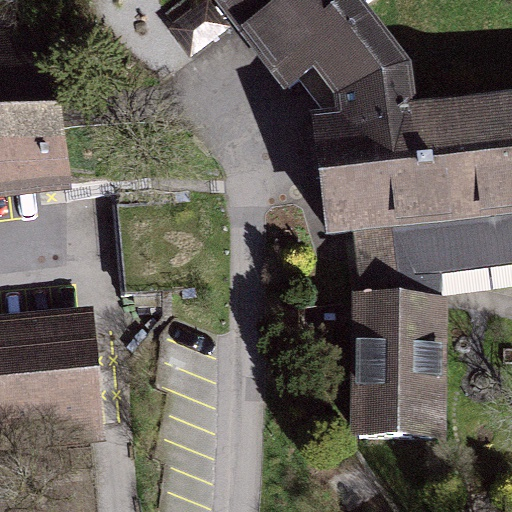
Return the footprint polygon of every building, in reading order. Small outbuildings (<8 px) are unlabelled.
[(315,69),(340,102),(344,131),(317,134),(329,239),(359,236),(366,284),(430,279),(511,267),(511,107),(409,122),(404,80),(358,14),(373,0),(219,0),(289,90),(315,69)] [(43,47),(0,52),(0,176),(59,168),(43,47)] [(212,289),(204,198),(118,206),(126,297),(212,289)] [(430,279),(366,284),(370,306),(361,307),(360,442),(439,442),(440,308),(434,307),(430,279)] [(83,338),(0,345),(0,438),(92,430),(83,338)]
